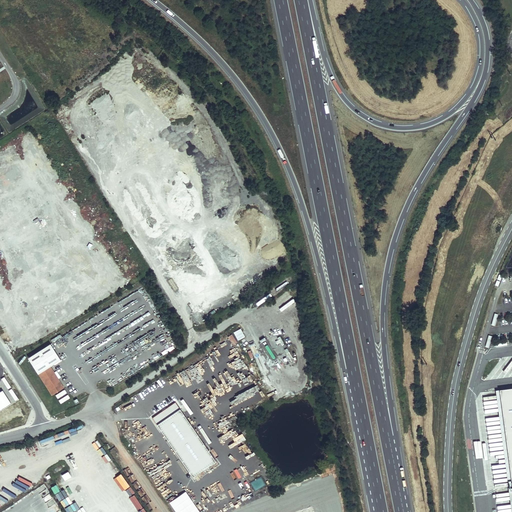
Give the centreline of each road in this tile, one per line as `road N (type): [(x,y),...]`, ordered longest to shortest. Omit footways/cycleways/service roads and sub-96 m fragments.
road 1 (motorway): [(389,445),(382,331),(389,257),(420,177),(485,71),(488,36),(470,0)]
road 2 (motorway): [(389,445),(301,0)]
road 3 (motorway): [(154,0),(237,78),(280,148),(343,367),(354,376)]
road 4 (motorway): [(280,0),(354,376)]
road 5 (motorway): [(464,0),(482,37),(474,86),(447,115),(401,127),(370,119),(340,93),(310,0)]
road 6 (secondary): [(448,511),(460,363),(511,227)]
road 7 (motorway): [(354,376),(381,511)]
